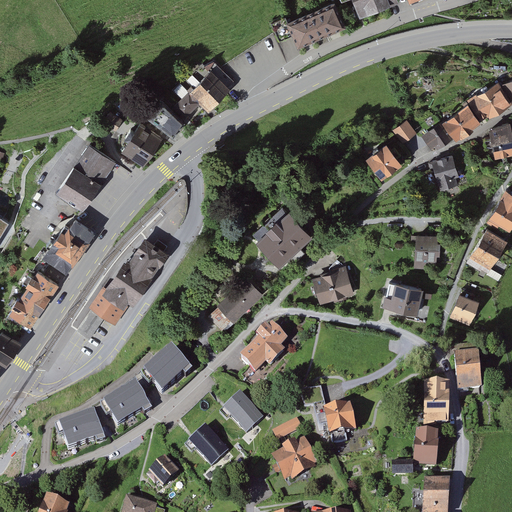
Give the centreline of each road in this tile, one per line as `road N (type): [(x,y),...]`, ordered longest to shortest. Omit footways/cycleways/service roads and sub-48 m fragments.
road 1 (secondary): [(252,110),(187,150),(123,215),(0,398)]
road 2 (residential): [(266,314),(296,311),(400,329),(446,359),(460,429),(455,511)]
road 3 (residential): [(266,314),(381,187),(424,154),(511,114)]
road 4 (residential): [(24,488),(66,475),(139,433),(266,314)]
road 5 (secondary): [(511,32),(405,43),(341,64),(252,110)]
road 6 (residential): [(252,110),(263,85),(325,47),(459,0)]
